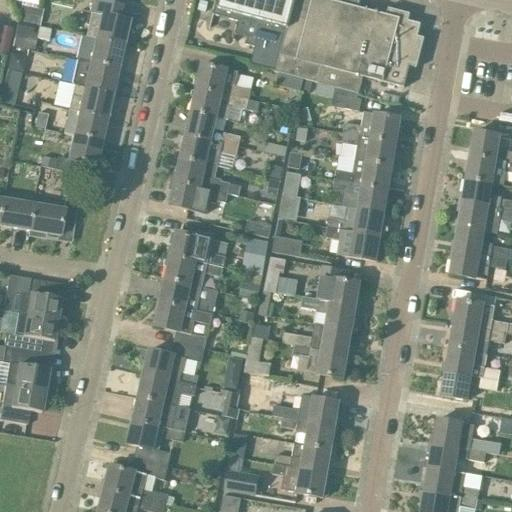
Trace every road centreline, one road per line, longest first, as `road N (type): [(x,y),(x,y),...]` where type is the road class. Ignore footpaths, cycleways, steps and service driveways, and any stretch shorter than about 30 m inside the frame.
road 1 (residential): [(59,511),(177,0)]
road 2 (residential): [(369,511),(457,0)]
